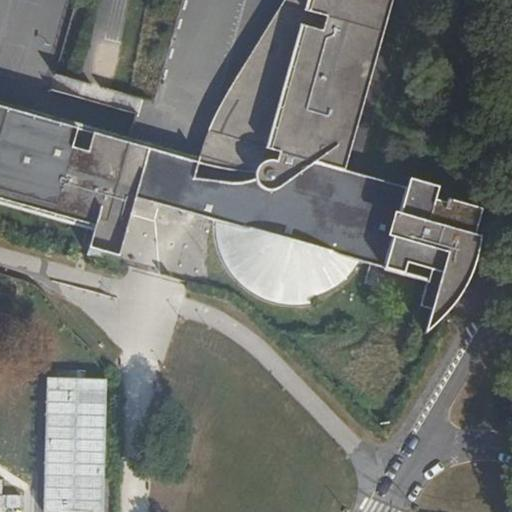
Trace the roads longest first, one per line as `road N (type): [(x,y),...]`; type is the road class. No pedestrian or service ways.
road 1 (track): [(0,260),(219,323),(250,341),(401,489)]
road 2 (residential): [(387,511),(478,346),(509,325),(511,336)]
road 3 (track): [(155,302),(137,364),(137,511)]
